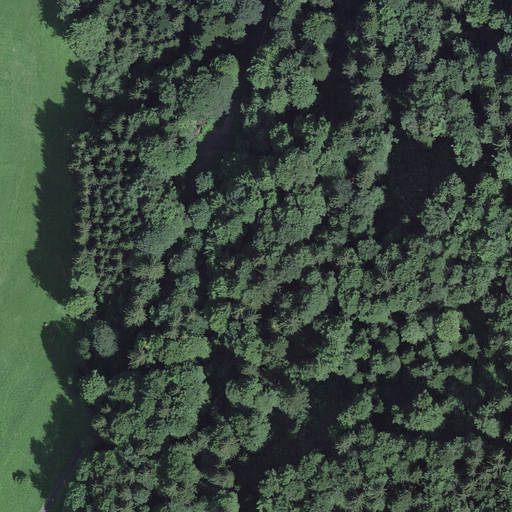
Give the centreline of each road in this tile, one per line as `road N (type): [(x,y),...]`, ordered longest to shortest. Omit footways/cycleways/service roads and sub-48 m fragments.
road 1 (track): [(275,0),(222,141),(231,161),(213,220),(197,511)]
road 2 (unclassified): [(43,511),(127,373),(206,155),(222,141)]
road 3 (track): [(121,382),(92,511)]
